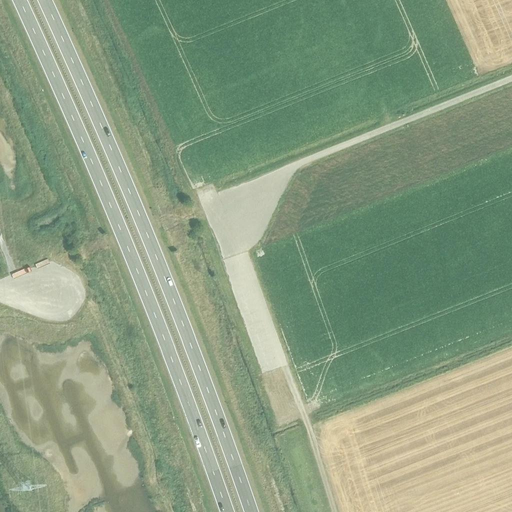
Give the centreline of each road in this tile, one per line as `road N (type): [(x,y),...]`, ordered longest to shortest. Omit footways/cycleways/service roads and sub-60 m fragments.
road 1 (trunk): [(20,0),(120,225),(226,511)]
road 2 (trunk): [(249,511),(180,316),(45,0)]
road 3 (unclassified): [(284,172),(240,263),(271,351),(258,357),(204,202)]
road 4 (unclassified): [(284,172),(511,81)]
road 5 (unclassified): [(0,295),(57,310),(68,300),(68,284),(35,272)]
